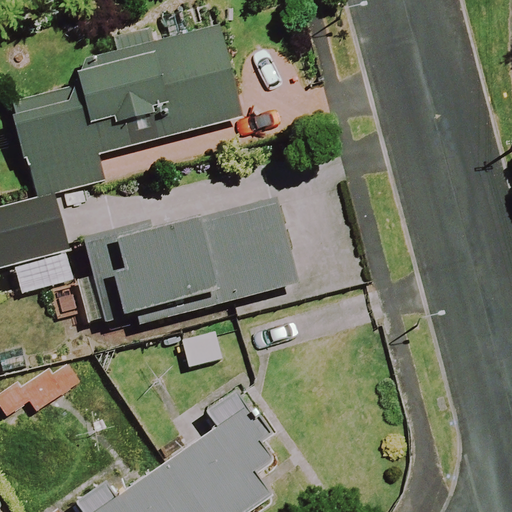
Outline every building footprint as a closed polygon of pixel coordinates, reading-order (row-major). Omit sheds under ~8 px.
[(3,85),(29,198),(102,181),(98,160),(239,127),(218,35),(3,85)] [(0,217),(0,274),(68,255),(53,203),(0,217)] [(84,258),(105,334),(207,305),(211,319),(295,296),(270,206),(84,258)] [(0,398),(0,412),(4,420),(29,407),(35,418),(80,393),(63,363),(0,398)] [(232,388),(69,492),(82,511),(200,511),(280,462),(232,388)]
